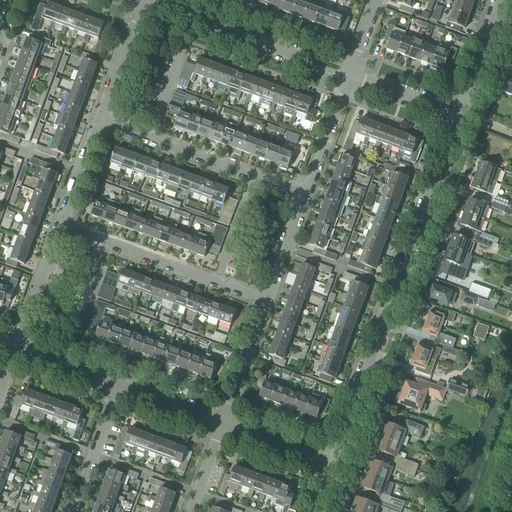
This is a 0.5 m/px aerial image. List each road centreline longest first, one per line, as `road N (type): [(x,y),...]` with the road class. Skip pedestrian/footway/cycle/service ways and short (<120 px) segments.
road 1 (residential): [(329,463),(460,116)]
road 2 (residential): [(349,75),(143,0)]
road 3 (residential): [(266,301),(60,228)]
road 4 (residential): [(303,197),(99,123)]
road 5 (residential): [(76,511),(120,387)]
road 6 (residential): [(223,425),(266,301)]
road 7 (residential): [(99,123),(143,0)]
road 8 (residential): [(303,197),(349,75)]
road 9 (residential): [(15,348),(60,228)]
road 10 (residential): [(460,116),(503,0)]
